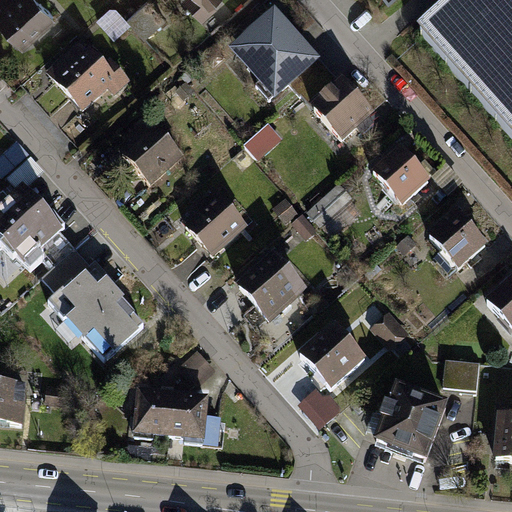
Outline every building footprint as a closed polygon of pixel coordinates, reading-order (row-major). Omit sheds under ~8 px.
[(38,0),(0,0),(0,22),(21,46),(53,17),(38,0)] [(511,0),(469,0),(416,48),(511,154),(511,0)] [(276,16),(244,44),(271,75),(257,87),(270,101),(288,86),(300,100),(311,90),(299,76),(316,62),(276,16)] [(78,44),(46,74),(79,110),(112,79),(78,44)] [(344,84),(312,113),(345,150),(377,121),(344,84)] [(153,126),(121,155),(154,191),(186,162),(153,126)] [(271,129),(249,149),(262,163),(284,143),(271,129)] [(16,143),(0,157),(0,177),(15,194),(41,171),(16,143)] [(403,153),(371,182),(404,218),(436,189),(403,153)] [(0,253),(42,215),(23,194),(0,214),(0,253)] [(214,194),(182,223),(215,259),(247,230),(214,194)] [(456,212),(427,240),(461,275),(489,248),(456,212)] [(63,239),(42,215),(0,253),(0,279),(8,288),(63,239)] [(272,255),(240,284),(273,321),(305,292),(272,255)] [(73,284),(49,306),(103,366),(144,330),(94,274),(87,281),(85,278),(75,287),(73,284)] [(511,281),(485,307),(511,335),(511,281)] [(331,329),(299,358),(332,394),(364,365),(331,329)] [(201,393),(219,370),(196,353),(179,376),(201,393)] [(451,362),(446,392),(479,397),(483,366),(451,362)] [(0,386),(0,429),(20,432),(25,389),(0,386)] [(446,415),(398,395),(375,449),(423,469),(446,415)] [(153,439),(169,440),(173,399),(139,396),(135,441),(153,443),(153,439)] [(173,399),(169,440),(184,441),(183,446),(216,449),(219,423),(206,422),(207,402),(173,399)] [(511,420),(500,419),(495,465),(511,466),(511,420)]
